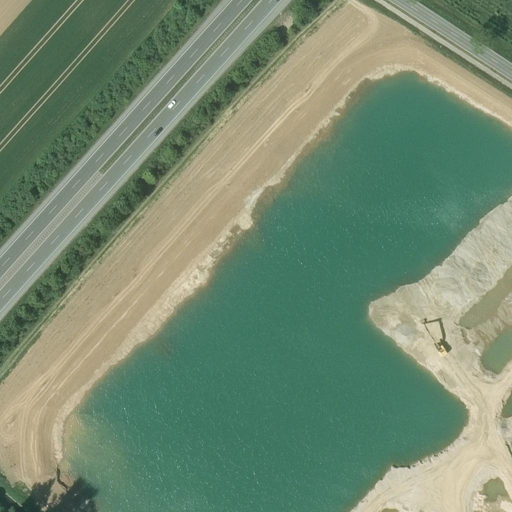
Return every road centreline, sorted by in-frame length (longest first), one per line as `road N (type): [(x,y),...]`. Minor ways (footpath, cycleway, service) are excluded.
road 1 (track): [(344,0),(142,206),(0,371)]
road 2 (motorway): [(0,299),(271,0)]
road 3 (motorway): [(241,0),(0,267)]
road 4 (secondary): [(511,73),(399,0)]
